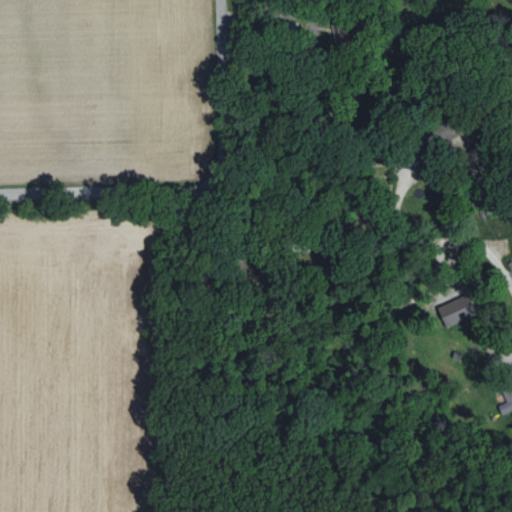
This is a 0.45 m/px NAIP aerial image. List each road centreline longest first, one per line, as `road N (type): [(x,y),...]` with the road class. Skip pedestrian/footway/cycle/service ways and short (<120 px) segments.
road 1 (residential): [(174,191),(177,215),(192,236),(215,246),(460,238),(479,240),(511,275)]
road 2 (residential): [(174,191),(212,177),(231,125),(230,0)]
road 3 (residential): [(0,194),(174,191)]
